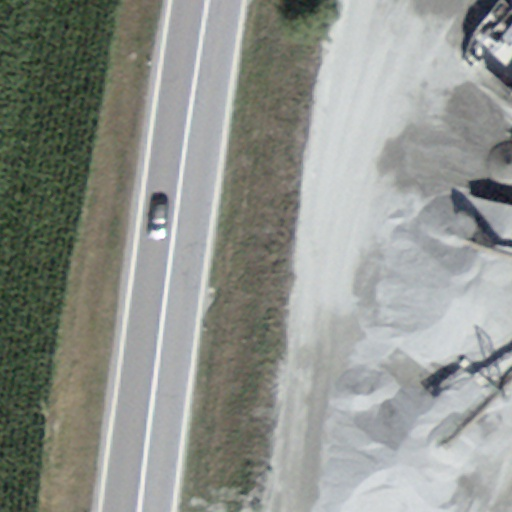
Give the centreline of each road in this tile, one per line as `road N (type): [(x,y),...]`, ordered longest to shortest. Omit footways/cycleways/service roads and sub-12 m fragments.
road 1 (track): [(464,0),(318,511)]
road 2 (primary): [(141,511),(211,0)]
